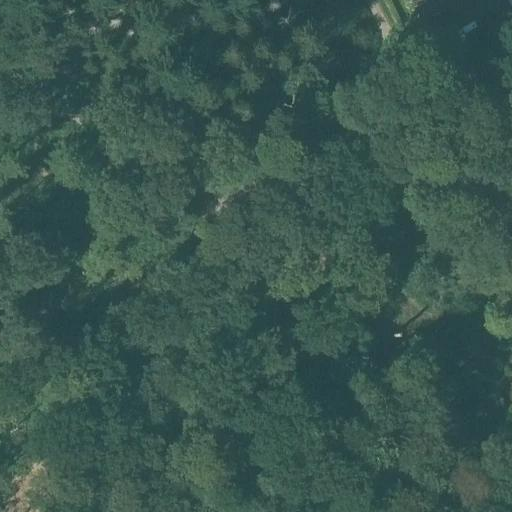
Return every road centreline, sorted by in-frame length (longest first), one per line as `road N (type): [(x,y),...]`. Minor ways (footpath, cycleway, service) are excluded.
road 1 (track): [(0,68),(511,394)]
road 2 (unknown): [(0,31),(466,332),(511,327)]
road 3 (track): [(0,284),(500,0)]
road 4 (track): [(378,0),(511,261)]
